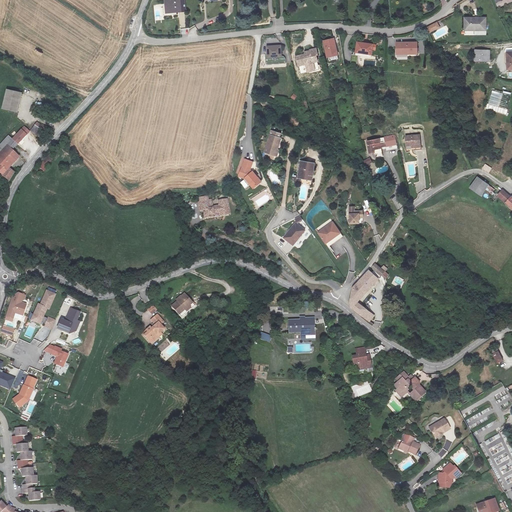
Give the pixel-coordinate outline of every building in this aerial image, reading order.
[(509,6),(506,0),(502,0),(491,4),(494,12),(509,6)] [(180,4),(159,5),(160,15),(170,15),(170,17),(180,16),(180,4)] [(437,21),(426,27),(430,33),(441,27),(437,21)] [(473,23),(463,24),(463,36),(472,36),(472,37),(484,37),(484,26),(473,26),(473,23)] [(334,37),(322,40),(327,58),(339,55),(334,37)] [(417,43),(402,46),(402,49),(398,50),(400,59),(420,54),(417,43)] [(371,47),(356,45),(354,54),(370,57),(371,47)] [(278,49),(264,51),(265,61),(262,61),(263,68),(283,67),(283,63),(282,62),(281,61),(279,60),(278,49)] [(304,61),(294,62),(296,72),(303,71),(303,67),(309,67),(310,70),(315,69),(314,62),(316,62),(314,55),(308,56),(308,58),(303,59),(304,61)] [(488,67),(489,58),(474,56),(473,66),(488,67)] [(487,110),(506,115),(508,108),(498,106),(499,99),(502,100),(502,102),(505,103),(507,98),(502,97),(502,95),(492,92),(487,110)] [(0,116),(8,117),(8,99),(0,99),(0,116)] [(0,154),(0,175),(9,183),(13,176),(8,172),(20,158),(15,154),(13,156),(8,152),(24,134),(21,131),(13,141),(9,145),(0,154)] [(393,136),(385,138),(387,147),(395,145),(393,136)] [(0,154),(9,145),(13,141),(8,137),(0,146),(0,154)] [(274,138),(267,137),(263,161),(277,164),(279,156),(275,155),(277,143),(274,142),(274,138)] [(382,139),(364,143),(367,156),(373,154),(373,157),(377,157),(378,159),(383,158),(380,149),(384,148),(382,139)] [(418,140),(404,142),(406,154),(411,153),(412,157),(421,155),(418,140)] [(44,171),(51,161),(46,157),(39,168),(44,171)] [(370,157),(364,161),(367,166),(373,163),(370,157)] [(245,161),(238,176),(246,180),(252,192),(260,187),(253,175),(251,174),(254,164),(245,161)] [(314,166),(301,164),(298,181),(311,183),(314,166)] [(488,185),(477,177),(470,187),(481,196),(488,185)] [(486,190),(492,193),(495,189),(489,185),(486,190)] [(505,197),(501,201),(511,209),(511,199),(510,198),(508,199),(505,197)] [(206,204),(194,208),(196,216),(203,214),(203,217),(201,218),(202,222),(210,221),(209,218),(219,215),(220,218),(227,216),(222,202),(214,204),(215,209),(208,210),(206,204)] [(348,226),(357,227),(358,221),(362,221),(362,215),(355,215),(355,211),(348,211),(348,226)] [(295,224),(282,236),(292,245),(299,238),(298,237),(303,232),(295,224)] [(330,224),(316,234),(323,245),(338,235),(330,224)] [(338,235),(323,245),(326,249),(340,238),(338,235)] [(379,271),(373,266),(371,268),(372,273),(379,279),(381,277),(385,281),(387,278),(383,274),(384,272),(381,268),(379,271)] [(359,319),(364,312),(355,305),(376,282),(367,274),(361,280),(356,285),(350,292),(348,307),(349,311),(359,319)] [(177,302),(172,307),(180,315),(192,303),(184,294),(176,301),(177,302)] [(52,299),(44,295),(38,309),(35,308),(30,320),(38,324),(38,326),(42,328),(41,330),(48,333),(52,325),(45,321),(44,323),(40,320),(44,312),(46,313),(52,299)] [(19,305),(20,305),(22,301),(15,298),(9,301),(3,321),(9,323),(11,317),(19,320),(23,309),(16,307),(17,305),(19,305)] [(151,315),(157,310),(153,304),(147,309),(151,315)] [(372,319),(364,312),(359,319),(367,325),(372,319)] [(77,318),(69,314),(62,326),(59,324),(55,333),(66,339),(72,336),(77,328),(74,326),(77,318)] [(150,327),(146,330),(148,332),(145,335),(148,340),(151,338),(153,340),(155,342),(159,338),(157,337),(156,335),(160,332),(164,329),(160,324),(163,322),(157,315),(151,320),(155,325),(152,328),(150,327)] [(304,330),(304,335),(314,334),(313,317),(301,318),(301,322),(299,322),(299,320),(287,321),(288,333),(300,333),(300,330),(304,330)] [(38,324),(30,320),(28,324),(41,330),(42,328),(38,326),(38,324)] [(259,339),(269,342),(271,336),(261,333),(259,339)] [(12,350),(16,344),(10,340),(6,347),(12,350)] [(162,351),(165,348),(169,344),(166,340),(159,347),(162,351)] [(365,359),(364,350),(355,351),(355,358),(351,358),(352,367),(357,366),(358,372),(367,371),(367,367),(370,366),(369,359),(365,359)] [(498,350),(492,354),(497,364),(504,361),(498,350)] [(58,354),(52,351),(48,359),(54,361),(51,368),(59,372),(64,359),(57,356),(58,354)] [(397,381),(393,385),(397,390),(393,393),(399,400),(406,394),(414,403),(424,394),(417,386),(419,384),(414,379),(412,380),(409,377),(407,378),(402,373),(396,380),(397,381)] [(11,383),(7,382),(2,392),(6,394),(11,383)] [(32,385),(24,382),(20,391),(20,390),(16,399),(9,404),(15,412),(24,406),(29,395),(28,394),(32,385)] [(449,432),(443,422),(428,430),(432,437),(434,438),(441,434),(442,436),(449,432)] [(26,430),(14,430),(14,438),(11,438),(12,448),(15,448),(16,455),(20,454),(20,462),(17,462),(17,467),(18,472),(22,472),(22,479),(26,479),(27,486),(23,486),(23,492),(24,497),(29,496),(30,504),(41,503),(40,495),(38,495),(38,491),(34,491),(34,486),(37,486),(37,478),(33,478),(32,471),(29,471),(28,466),(28,462),(32,461),(31,454),(27,454),(27,446),(23,446),(23,442),(22,437),(26,437),(26,430)] [(416,460),(422,450),(406,443),(401,451),(410,456),(410,457),(416,460)] [(452,469),(449,466),(442,473),(444,475),(442,477),(438,476),(438,485),(442,486),(441,491),(447,491),(447,486),(449,486),(450,481),(454,481),(460,477),(453,469),(452,469)] [(497,511),(494,501),(476,508),(477,511),(497,511)] [(0,511),(9,511),(11,508),(9,505),(6,507),(0,502),(0,511)]
